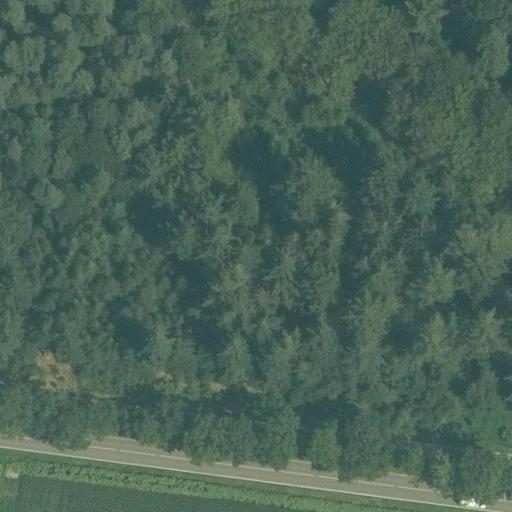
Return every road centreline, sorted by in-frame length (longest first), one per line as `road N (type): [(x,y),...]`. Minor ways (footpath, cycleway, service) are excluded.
road 1 (secondary): [(0,437),(511,503)]
road 2 (track): [(241,0),(511,178)]
